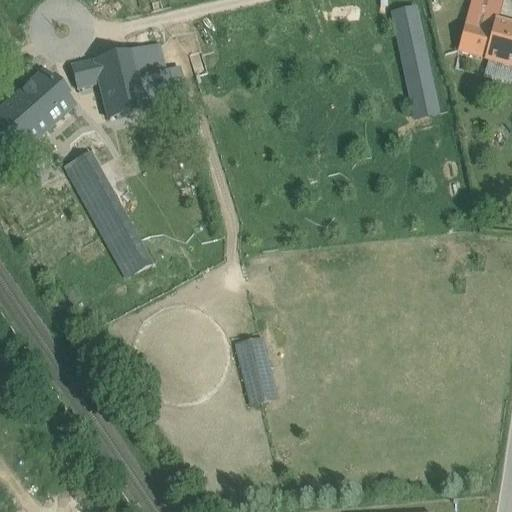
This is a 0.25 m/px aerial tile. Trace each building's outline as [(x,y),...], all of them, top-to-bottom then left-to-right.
[(503,1),(501,0),(473,0),(471,7),(499,15),(503,1)] [(499,15),(471,7),(466,27),(493,34),(496,24),(496,25),(499,15)] [(511,28),(496,25),(496,24),(493,34),(486,61),(485,62),(511,69),(511,28)] [(493,34),(466,27),(459,53),(485,61),(486,61),(493,34)] [(155,47),(72,68),(78,93),(100,87),(109,123),(183,104),(175,71),(161,75),(155,47)] [(483,67),(485,61),(459,53),(457,53),(453,73),(479,80),(479,81),(496,86),(500,71),(483,67)] [(45,78),(0,117),(0,138),(17,158),(72,110),(45,78)] [(150,267),(89,157),(68,169),(129,278),(150,267)] [(250,407),(278,399),(261,338),(233,346),(250,407)]
